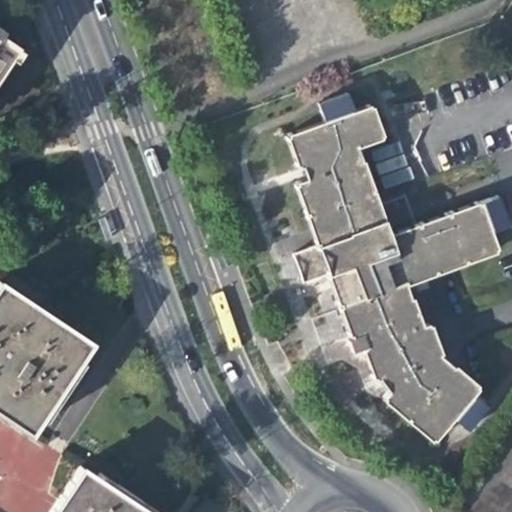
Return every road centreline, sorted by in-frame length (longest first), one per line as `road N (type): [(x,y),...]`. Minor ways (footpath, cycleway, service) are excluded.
road 1 (residential): [(328,492),(294,465),(227,358),(103,22)]
road 2 (residential): [(68,33),(182,353),(215,424),(278,511)]
road 3 (unknown): [(158,288),(15,511)]
